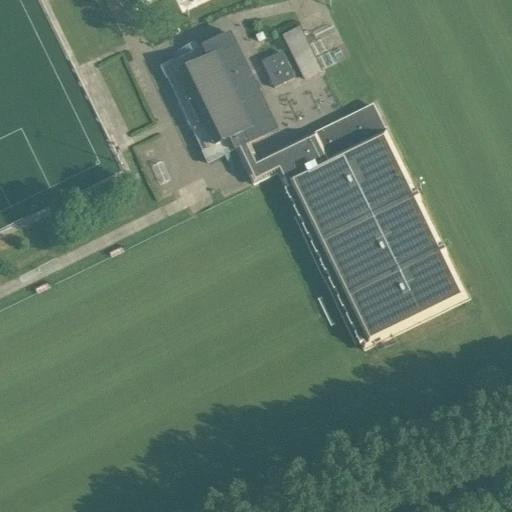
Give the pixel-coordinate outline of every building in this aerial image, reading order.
[(296,23),(280,31),(301,75),(316,68),(318,67),(297,23),(296,23)] [(198,44),(158,63),(204,160),(230,146),(231,147),(232,146),(233,147),(245,141),(245,140),(274,126),(226,29),(198,43),(198,44)] [(258,52),(273,45),(269,35),(253,43),(258,52)] [(278,48),(258,58),(271,84),(290,75),(278,48)] [(245,141),(233,147),(250,182),(274,170),(361,348),(467,297),(384,127),(383,125),(381,125),(369,101),(341,115),(254,158),(245,141)]
